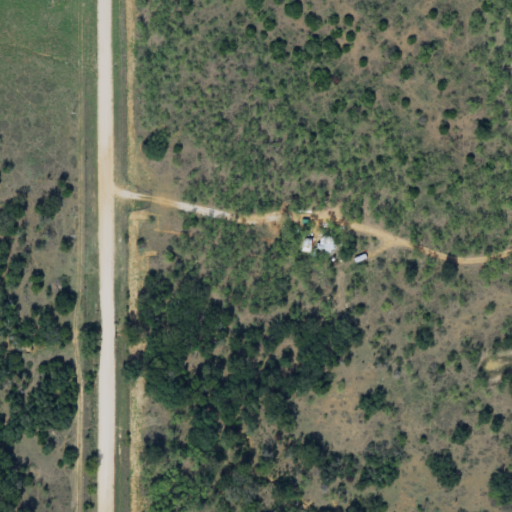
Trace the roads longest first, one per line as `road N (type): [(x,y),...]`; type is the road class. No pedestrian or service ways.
road 1 (residential): [(133,511),(131,0)]
road 2 (residential): [(129,188),(511,220)]
